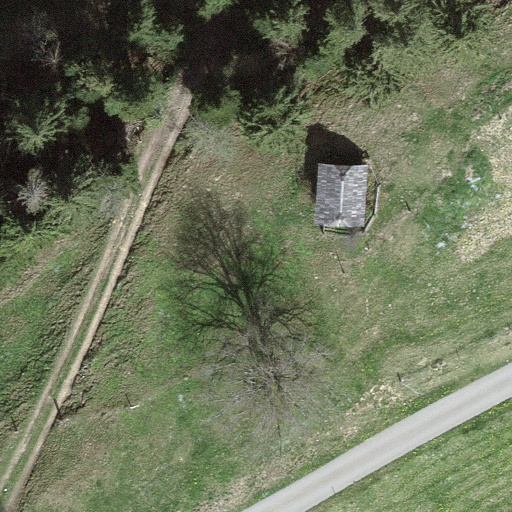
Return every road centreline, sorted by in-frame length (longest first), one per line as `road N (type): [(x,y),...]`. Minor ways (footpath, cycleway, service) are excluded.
road 1 (track): [(237,0),(174,107),(0,502)]
road 2 (track): [(511,373),(266,511)]
